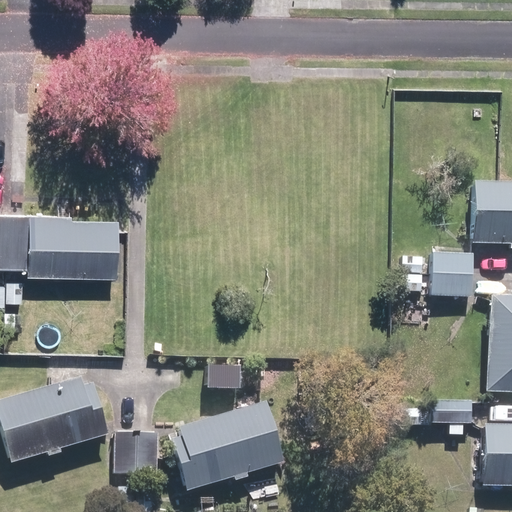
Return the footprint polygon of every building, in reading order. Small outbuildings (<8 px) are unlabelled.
[(257,0),(257,16),(307,17),(307,0),(257,0)] [(511,180),(468,180),(467,243),(506,243),(506,248),(511,248),(511,180)] [(30,273),(120,275),(121,231),(121,214),(32,211),(30,273)] [(427,252),(427,273),(468,274),(469,253),(427,252)] [(398,272),(418,274),(419,257),(398,256),(398,272)] [(418,274),(398,272),(398,290),(418,291),(418,274)] [(468,297),(468,274),(427,273),(426,295),(468,297)] [(19,300),(19,281),(2,281),(2,300),(19,300)] [(511,296),(483,295),(482,391),(511,391),(511,296)] [(54,448),(102,434),(87,383),(77,386),(74,376),(0,397),(0,444),(5,463),(43,455),(55,451),(54,448)] [(165,439),(181,491),(228,476),(229,480),(243,476),(242,473),(278,461),(260,400),(172,426),(175,436),(165,439)] [(467,401),(426,400),(425,422),(467,423),(467,401)] [(417,407),(397,408),(397,424),(417,424),(417,407)] [(511,424),(478,424),(477,485),(511,485),(511,424)] [(131,473),(131,432),(110,432),(110,473),(131,473)] [(131,432),(131,473),(153,473),(153,432),(131,432)] [(321,433),(294,441),(300,465),(328,457),(321,433)] [(117,507),(131,507),(131,486),(114,487),(114,507),(117,507)] [(147,492),(132,491),(132,511),(147,511),(147,492)]
